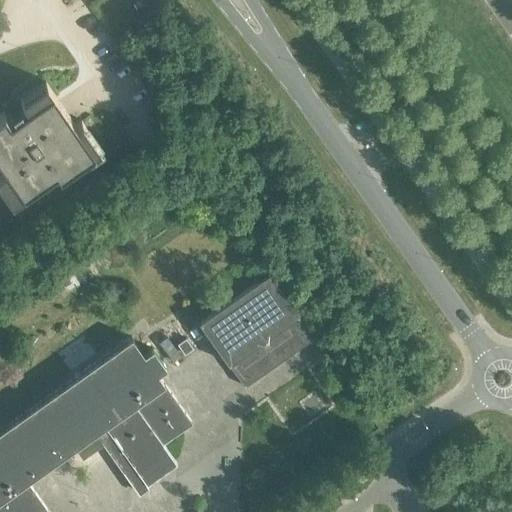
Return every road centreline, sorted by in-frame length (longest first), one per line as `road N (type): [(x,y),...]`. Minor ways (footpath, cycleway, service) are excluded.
road 1 (tertiary): [(238,0),(488,358)]
road 2 (residential): [(482,402),(389,466),(397,476)]
road 3 (unknown): [(101,112),(50,0)]
